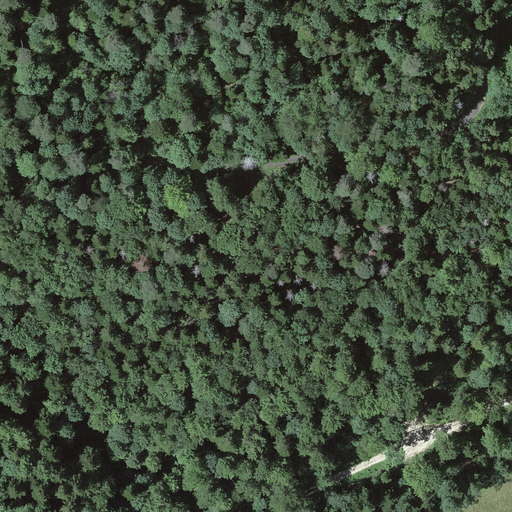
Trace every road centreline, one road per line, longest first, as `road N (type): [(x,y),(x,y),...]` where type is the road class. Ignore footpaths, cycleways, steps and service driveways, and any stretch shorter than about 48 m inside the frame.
road 1 (track): [(511,7),(473,106),(444,131),(212,166),(0,170)]
road 2 (track): [(511,397),(270,511)]
